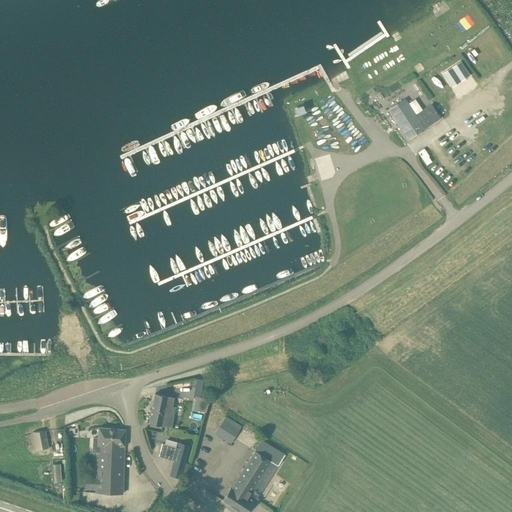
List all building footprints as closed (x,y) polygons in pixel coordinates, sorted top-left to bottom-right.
[(469,76),(462,64),(452,70),(451,68),(449,69),(443,73),(451,85),(457,81),(459,80),(460,82),(469,76)] [(416,115),(405,99),(388,110),(408,140),(440,118),(431,105),(416,115)] [(423,150),(418,153),(423,160),(429,157),(424,149),(423,150)] [(197,379),(194,395),(206,397),(209,382),(197,379)] [(154,394),(151,410),(174,415),(175,407),(172,407),(174,398),(154,394)] [(151,410),(148,424),(171,428),(174,415),(151,410)] [(206,415),(196,445),(203,447),(212,417),(206,415)] [(242,427),(227,417),(215,434),(231,445),(242,427)] [(93,438),(92,452),(97,453),(98,444),(125,445),(125,430),(98,428),(98,438),(93,438)] [(47,449),(45,431),(32,433),(34,450),(47,449)] [(284,455),(262,440),(234,485),(233,484),(223,501),(240,511),(247,511),(256,499),(257,497),(251,493),(254,488),(261,493),(284,455)] [(162,444),(159,457),(174,461),(172,466),(169,475),(181,479),(184,469),(187,457),(190,446),(189,446),(178,443),(177,448),(162,444)] [(86,485),(85,490),(96,490),(96,493),(123,494),(124,454),(125,445),(98,444),(97,453),(96,485),(86,485)]
